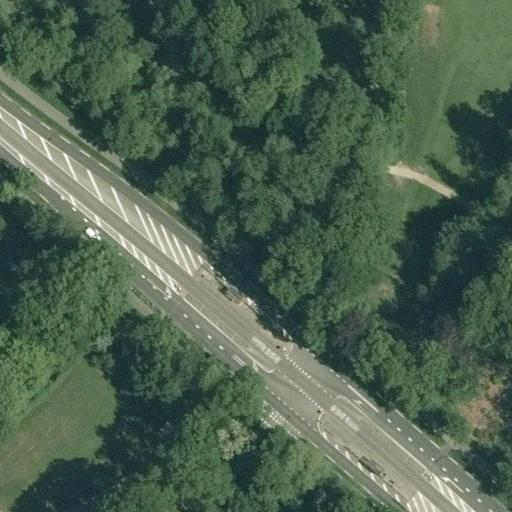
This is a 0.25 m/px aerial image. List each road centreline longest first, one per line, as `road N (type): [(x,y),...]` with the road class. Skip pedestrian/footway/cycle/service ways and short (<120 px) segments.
road 1 (primary): [(319,351),(179,232),(0,99)]
road 2 (primary): [(0,153),(278,407)]
road 3 (primary): [(489,511),(319,351)]
road 4 (primary): [(278,407),(400,511)]
road 5 (unclassified): [(188,511),(278,407)]
